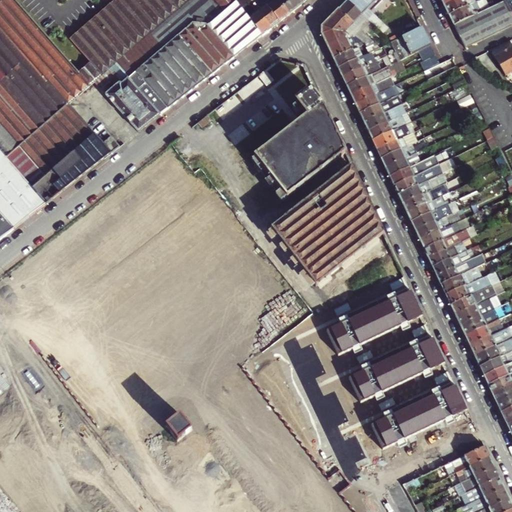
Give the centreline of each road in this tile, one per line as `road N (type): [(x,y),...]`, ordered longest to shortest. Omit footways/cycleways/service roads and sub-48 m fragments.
road 1 (residential): [(299,27),(511,476)]
road 2 (residential): [(299,27),(0,259)]
road 3 (residential): [(427,0),(466,71),(511,120)]
